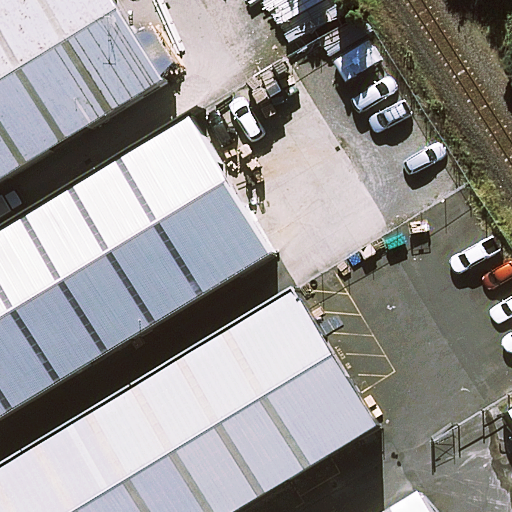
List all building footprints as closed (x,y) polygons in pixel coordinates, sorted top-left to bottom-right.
[(0,0),(0,166),(165,67),(124,0),(0,0)] [(0,393),(278,226),(198,95),(0,215),(0,393)] [(350,254),(365,278),(477,208),(461,184),(350,254)] [(213,511),(392,404),(302,258),(0,440),(0,511),(213,511)] [(448,511),(423,471),(355,511),(448,511)]
